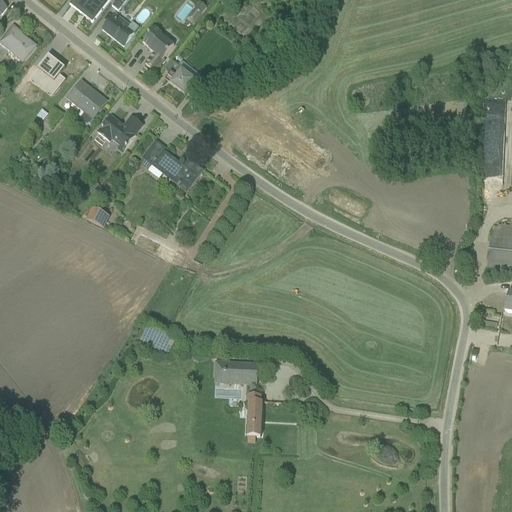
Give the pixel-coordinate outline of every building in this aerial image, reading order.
[(73,0),(66,8),(90,28),(103,12),(88,0),(73,0)] [(111,16),(121,0),(111,0),(104,11),(111,16)] [(185,27),(197,8),(191,4),(178,22),(185,27)] [(98,33),(121,50),(130,39),(123,33),(127,28),(112,16),(98,33)] [(0,49),(22,67),(36,50),(9,28),(0,39),(0,49)] [(142,68),(153,76),(173,50),(159,39),(161,37),(151,29),(137,46),(151,56),(142,68)] [(61,71),(46,59),(26,82),(42,95),(61,71)] [(182,98),(193,83),(178,71),(166,87),(182,98)] [(90,124),(105,105),(80,84),(64,103),(90,124)] [(123,154),(142,130),(128,120),(121,128),(109,119),(95,136),(108,146),(110,144),(123,154)] [(139,163),(185,195),(200,173),(186,163),(182,169),(161,155),(164,151),(153,144),(139,163)] [(80,224),(98,231),(105,215),(86,207),(80,224)] [(511,223),(492,222),(487,272),(511,274),(511,223)] [(141,247),(143,243),(134,237),(133,239),(125,235),(122,240),(137,249),(139,246),(141,247)] [(500,315),(511,316),(511,292),(504,292),(500,315)] [(222,386),(256,386),(257,366),(222,365),(222,386)] [(511,402),(464,397),(461,423),(511,429),(511,402)] [(217,431),(257,433),(258,409),(218,407),(217,431)]
